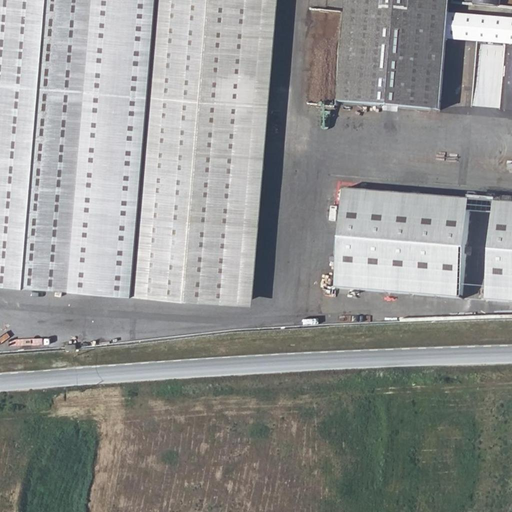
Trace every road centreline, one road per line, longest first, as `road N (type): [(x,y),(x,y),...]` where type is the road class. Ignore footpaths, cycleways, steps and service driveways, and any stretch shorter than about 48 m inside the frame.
road 1 (unknown): [(288,159),(282,312),(267,330),(0,321)]
road 2 (unknown): [(511,162),(288,159)]
road 3 (unknown): [(302,0),(288,159)]
